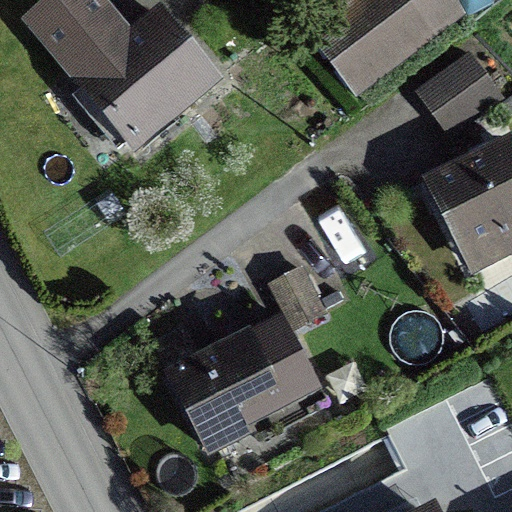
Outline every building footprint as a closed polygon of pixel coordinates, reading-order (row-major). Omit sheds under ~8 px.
[(131,147),(208,83),(157,21),(125,47),(86,0),(59,0),(29,26),(131,147)] [(424,41),(392,0),(361,0),(310,38),(353,95),(424,41)] [(495,102),(465,61),(417,97),(447,138),(495,102)] [(511,163),(505,150),(429,189),(471,271),(507,253),(498,235),(511,228),(511,163)] [(267,289),(291,334),(319,318),(296,274),(267,289)] [(279,412),(286,426),(321,408),(277,322),(251,336),(242,341),(244,345),(169,384),(204,451),(279,412)]
